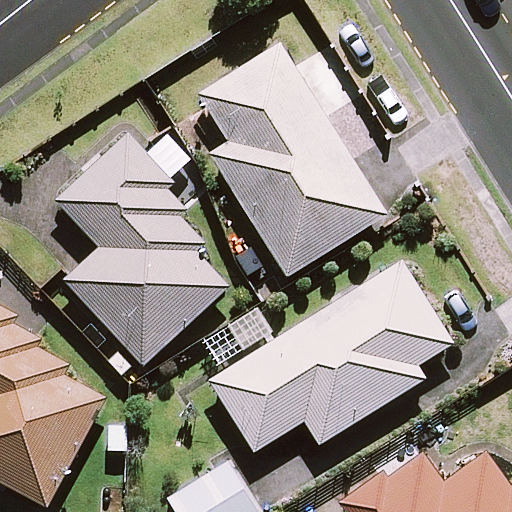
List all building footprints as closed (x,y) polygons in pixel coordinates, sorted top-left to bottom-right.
[(386,214),(281,45),(201,95),(230,142),(212,154),(288,276),(386,214)] [(200,188),(142,125),(59,201),(102,248),(66,280),(144,364),(228,287),(166,219),(200,188)] [(453,343),(403,263),(212,381),(255,451),(306,420),(320,444),(424,379),(416,366),(453,343)] [(274,329),(257,305),(209,338),(225,363),(274,329)] [(39,333),(0,311),(0,479),(45,505),(104,398),(64,376),(69,368),(31,347),(39,333)] [(375,481),(342,504),(347,511),(511,511),(511,486),(510,487),(485,452),(443,482),(413,440),(368,472),(375,481)] [(258,511),(229,463),(170,499),(177,511),(258,511)]
